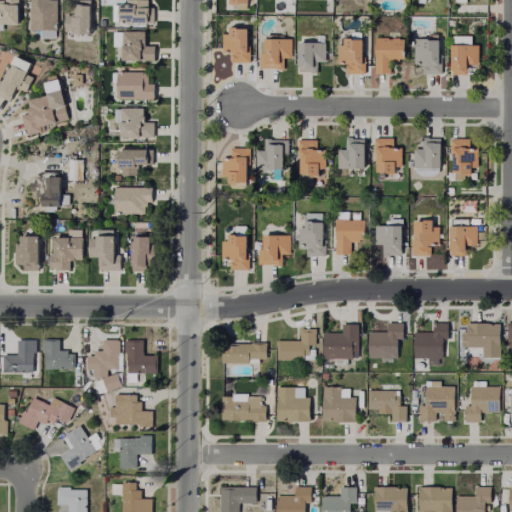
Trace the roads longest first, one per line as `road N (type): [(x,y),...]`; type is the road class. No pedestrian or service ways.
road 1 (tertiary): [(0,305),(189,309),(337,292),(511,287)]
road 2 (tertiary): [(185,511),(189,0)]
road 3 (residential): [(186,455),(511,456)]
road 4 (residential): [(509,0),(511,288)]
road 5 (residential): [(235,108),(509,109)]
